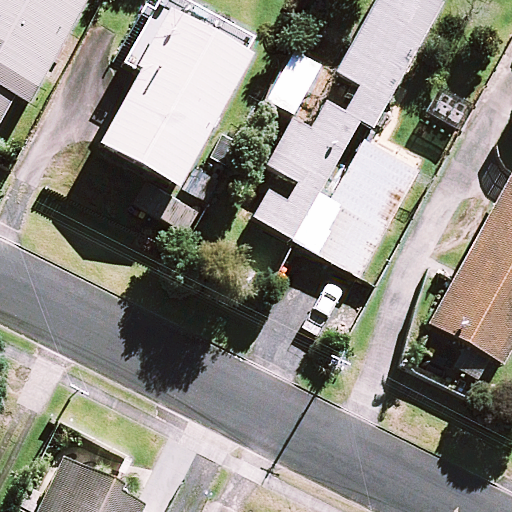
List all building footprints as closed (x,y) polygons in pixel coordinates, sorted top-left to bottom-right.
[(84,0),(0,0),(0,123),(14,97),(27,104),(84,0)] [(255,45),(170,0),(154,0),(127,53),(144,62),(104,138),(152,163),(136,193),(190,222),(207,190),(184,178),(255,45)] [(376,0),(333,80),(342,85),(331,104),(323,100),(306,132),(290,124),(272,157),(303,173),(291,194),(273,184),(252,223),(356,280),(415,173),(364,146),(423,39),(406,29),(422,0),(376,0)] [(293,119),(318,72),(292,58),(267,105),(293,119)] [(511,345),(511,177),(428,327),(500,367),(511,345)] [(138,511),(144,503),(62,462),(37,511),(138,511)]
